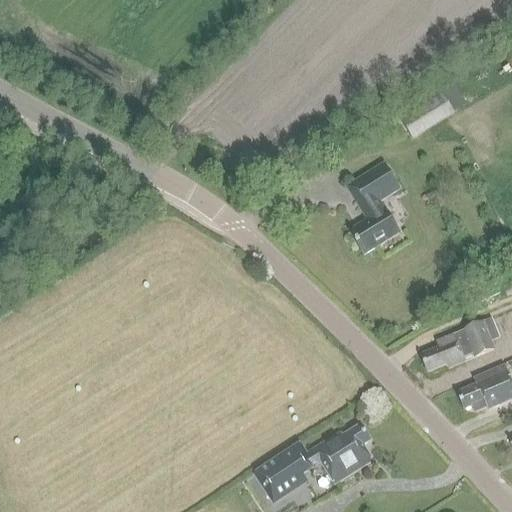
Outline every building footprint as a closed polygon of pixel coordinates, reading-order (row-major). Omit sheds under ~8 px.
[(399,117),(411,138),(453,112),(440,91),(399,117)] [(345,188),(366,221),(347,232),(363,257),(399,234),(379,202),(400,189),(384,164),(345,188)] [(435,343),(438,349),(419,357),(426,373),(446,364),(447,368),(492,349),(490,344),(502,338),(494,319),(482,324),(481,323),(464,330),(464,331),(435,343)] [(511,386),(504,367),(474,380),(477,385),(457,394),(464,411),(471,407),(474,413),(486,408),(488,411),(511,400),(511,386)] [(339,435),(305,456),(299,446),(254,476),(267,495),(320,463),(334,485),(372,461),(362,447),(369,443),(359,427),(341,438),(339,435)]
